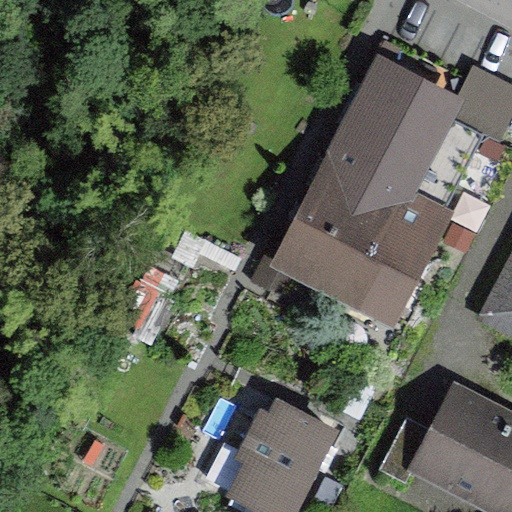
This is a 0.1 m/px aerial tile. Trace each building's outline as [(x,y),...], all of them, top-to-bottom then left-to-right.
[(462,89),(368,44),(262,263),(390,324),(449,201),(416,185),(462,89)] [(511,118),(511,81),(476,64),(452,115),(502,139),(511,118)] [(511,244),(476,313),(511,332),(511,244)] [(511,511),(511,414),(457,388),(414,477),(487,511),(511,511)] [(242,446),(221,490),(265,511),(294,511),(336,426),(268,393),(257,415),(242,446)] [(403,416),(391,467),(413,472),(425,421),(403,416)]
